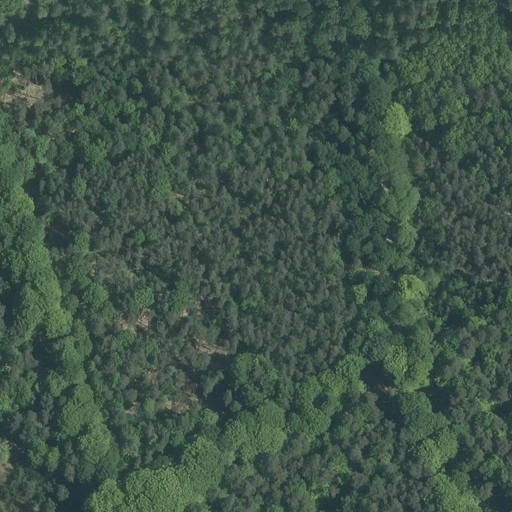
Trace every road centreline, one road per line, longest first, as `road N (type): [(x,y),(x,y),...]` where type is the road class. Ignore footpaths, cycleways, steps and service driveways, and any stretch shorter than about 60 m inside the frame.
road 1 (track): [(455,511),(396,308),(381,104),(362,0)]
road 2 (track): [(511,307),(145,511)]
road 3 (track): [(481,196),(381,104)]
